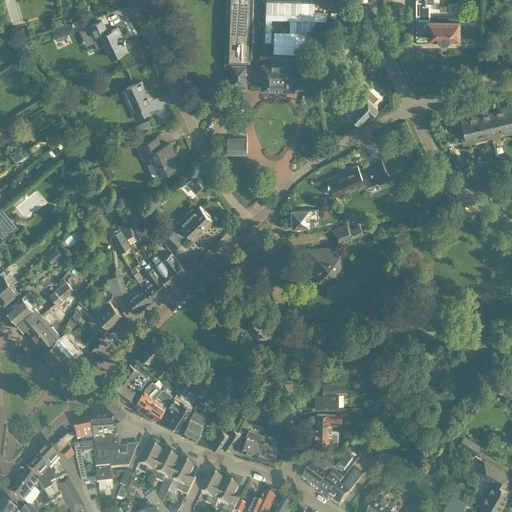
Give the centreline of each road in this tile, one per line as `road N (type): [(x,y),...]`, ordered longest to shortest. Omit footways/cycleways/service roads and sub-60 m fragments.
road 1 (residential): [(250,225),(215,180),(137,0)]
road 2 (residential): [(80,398),(250,225)]
road 3 (unclassified): [(80,398),(288,481)]
road 4 (residential): [(288,481),(292,390),(279,266)]
road 5 (residential): [(273,203),(334,147),(413,108)]
road 6 (residential): [(413,108),(442,173),(511,227)]
